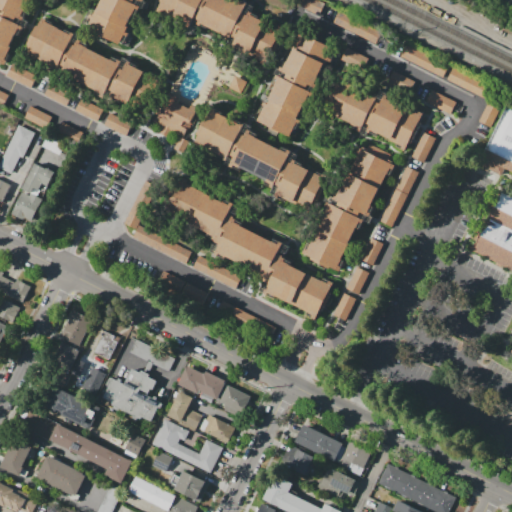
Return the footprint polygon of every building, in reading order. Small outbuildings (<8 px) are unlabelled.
[(29,0),(22,16),(24,17),(23,20),(17,17),(4,10),(0,8),(0,0),(29,0)] [(141,6),(139,9),(136,8),(133,15),(132,14),(127,26),(128,26),(126,31),(127,32),(128,33),(127,36),(124,35),(119,44),(108,38),(107,41),(97,36),(98,34),(87,28),(91,18),(88,17),(89,13),(93,15),(95,10),(96,11),(101,0),(129,0),(133,2),(141,6)] [(194,18),(191,24),(158,8),(161,2),(159,1),(159,0),(202,0),(199,7),(197,13),(194,18)] [(199,20),(194,18),(197,13),(198,14),(201,8),(199,7),(202,0),(208,0),(208,1),(207,0),(204,6),(206,6),(199,20)] [(208,0),(237,0),(243,3),(244,1),(247,3),(243,12),(240,17),(237,22),(231,35),(230,36),(202,21),(200,25),(197,23),(199,20),(206,6),(208,1),(208,0)] [(297,5),(299,0),(315,0),(321,3),(316,14),(297,5)] [(0,10),(4,12),(4,10),(17,17),(14,22),(10,19),(10,18),(6,15),(5,17),(0,14),(0,10)] [(248,14),(249,11),(252,12),(251,15),(276,27),(278,25),(283,27),(278,37),(280,38),(270,56),(269,55),(264,64),(260,62),(261,60),(236,47),(235,49),(231,47),(236,38),(238,34),(241,28),(248,14)] [(236,38),(231,35),(237,22),(239,23),(242,17),(240,17),(243,12),(248,14),(241,28),(239,27),(236,33),(238,34),(236,38)] [(0,14),(5,17),(10,19),(14,22),(23,26),(22,29),(19,27),(10,46),(4,59),(6,60),(4,64),(0,62),(0,14)] [(341,26),(347,15),(380,32),(375,43),(341,26)] [(42,17),(46,19),(45,21),(56,26),(71,34),(72,32),(75,33),(70,43),(68,47),(66,52),(59,64),(57,70),(24,53),(28,45),(27,44),(36,25),(38,26),(42,17)] [(280,69),(281,66),(284,68),(293,50),(292,49),(299,36),(297,35),(298,32),(333,49),(328,57),(332,59),(330,62),(326,60),(315,83),(318,84),(316,87),(308,84),(296,77),(293,76),(287,73),(280,69)] [(78,39),(81,40),(80,43),(87,47),(111,59),(117,62),(119,59),(121,61),(118,67),(112,79),(110,84),(108,88),(103,97),(100,96),(101,94),(64,75),(63,77),(60,76),(64,67),(67,62),(69,58),(75,45),(78,39)] [(70,43),(68,47),(70,48),(68,53),(66,52),(59,64),(64,67),(67,62),(65,61),(67,57),(69,58),(75,45),(70,43)] [(400,56),(405,45),(447,66),(442,77),(400,56)] [(346,48),(369,59),(363,70),(341,59),(346,48)] [(128,60),(131,62),(130,64),(157,77),(158,75),(161,76),(143,114),(139,112),(141,110),(114,97),(112,99),(110,98),(113,91),(119,79),(121,74),(124,70),(128,60)] [(6,76),(12,64),(36,75),(30,88),(6,76)] [(118,67),(112,79),(114,80),(112,85),(110,84),(108,88),(113,91),(119,79),(117,78),(119,73),(121,74),(124,70),(118,67)] [(446,79),(452,67),(506,94),(490,127),(478,121),(488,100),(446,79)] [(393,71),(415,82),(409,92),(388,81),(393,71)] [(308,84),(296,77),(295,79),(292,78),(293,76),(287,73),(285,78),(297,84),(298,83),(301,84),(300,86),(306,89),(308,84)] [(314,93),(312,96),(310,94),(289,136),(278,131),(277,133),(267,128),(268,125),(257,120),(264,106),(262,105),(264,102),(267,103),(270,99),(269,99),(279,79),(276,77),(277,74),(285,78),(297,84),(300,86),(306,89),(314,93)] [(235,75),(248,82),(241,94),(229,87),(235,75)] [(378,94),(375,101),(369,113),(367,118),(365,122),(361,131),(357,129),(359,126),(340,118),(325,111),(324,113),(321,112),(338,75),(342,77),(342,79),(374,95),(375,93),(378,94)] [(44,95),(50,83),(71,93),(65,106),(44,95)] [(0,90),(8,94),(2,106),(0,105),(0,90)] [(431,90),(456,102),(450,114),(425,101),(431,90)] [(153,122),(168,93),(179,98),(177,102),(189,108),(191,104),(197,107),(181,138),(188,141),(183,153),(173,148),(179,136),(171,131),(168,137),(158,132),(161,126),(153,122)] [(385,94),(388,96),(387,98),(418,113),(419,111),(423,113),(419,121),(420,122),(410,142),(409,142),(405,150),(400,148),(401,146),(389,139),(389,138),(377,132),(377,133),(371,130),(369,133),(367,131),(370,124),(376,112),(378,108),(380,103),(385,94)] [(74,111),(80,99),(102,109),(97,121),(74,111)] [(380,103),(378,108),(376,107),(374,111),(376,112),(370,124),(365,122),(367,118),(369,118),(371,114),(369,113),(375,101),(380,103)] [(30,105),(51,116),(45,128),(24,117),(30,105)] [(511,350),(508,348),(511,340),(511,269),(472,249),(503,189),(511,193),(511,168),(482,153),(506,106),(511,109),(511,350)] [(212,107),(216,109),(215,112),(240,124),(241,122),(244,124),(240,133),(238,138),(235,142),(229,154),(226,160),(223,159),(224,157),(199,144),(198,146),(193,144),(198,135),(196,134),(205,116),(207,116),(212,107)] [(104,125),(110,113),(131,124),(125,136),(104,125)] [(60,121),(82,132),(76,143),(55,132),(60,121)] [(0,157),(17,123),(34,132),(22,157),(19,155),(9,173),(0,168),(0,157)] [(230,166),(234,157),(236,152),(239,148),(245,135),(248,129),(251,131),(250,133),(256,136),(255,136),(281,149),(287,152),(288,149),(291,151),(286,160),(284,165),(281,170),(275,184),(273,187),(270,186),(271,183),(234,164),(233,167),(230,166)] [(423,132),(435,138),(423,162),(411,156),(423,132)] [(240,133),(238,138),(239,138),(237,143),(235,142),(229,154),(234,157),(236,152),(235,151),(237,147),(239,148),(245,135),(240,133)] [(51,150),(58,154),(63,144),(45,135),(40,145),(51,150)] [(339,200),(332,197),(357,147),(392,164),(367,215),(360,211),(356,209),(351,207),(339,200)] [(328,177),(310,213),(304,210),(305,208),(279,195),(278,197),(275,196),(280,187),(282,182),(285,177),(291,163),(293,159),(296,160),(295,163),(321,176),(322,174),(328,177)] [(286,160),(284,165),(286,166),(283,171),(281,170),(275,184),(280,187),(282,182),(280,181),(283,176),(285,177),(291,163),(286,160)] [(32,162),(45,168),(45,167),(54,171),(46,185),(43,192),(38,190),(36,195),(20,187),(32,162)] [(406,166),(418,172),(391,226),(379,220),(406,166)] [(215,240),(212,239),(214,236),(167,211),(171,202),(168,200),(176,185),(179,187),(184,178),(188,180),(186,183),(229,205),(231,202),(234,203),(229,213),(225,221),(223,226),(215,240)] [(0,179),(9,184),(1,201),(0,200),(0,179)] [(123,224),(141,189),(153,195),(134,230),(123,224)] [(41,198),(29,222),(10,213),(20,191),(28,195),(29,192),(41,198)] [(360,211),(358,217),(346,211),(347,209),(342,206),(341,208),(336,206),(339,200),(351,207),(350,209),(355,211),(356,209),(360,211)] [(327,202),(336,206),(341,208),(346,211),(358,217),(364,220),(362,222),(360,221),(357,227),(357,226),(337,265),(340,267),(338,271),(330,266),(329,268),(309,259),(310,256),(302,252),(304,248),(306,250),(329,206),(326,205),(327,202)] [(221,243),(215,240),(223,226),(224,227),(227,222),(225,221),(229,213),(234,216),(234,218),(226,232),(224,231),(222,236),(224,237),(221,243)] [(266,276),(225,256),(219,253),(218,256),(215,254),(221,243),(224,237),(226,232),(234,218),(236,219),(235,221),(279,244),(280,241),(283,243),(278,253),(274,260),(272,265),(266,276)] [(132,238),(138,226),(191,254),(185,265),(132,238)] [(370,238),(383,244),(372,265),(360,259),(370,238)] [(269,283),(264,280),(266,276),(272,265),(274,266),(276,261),(274,260),(278,253),(283,256),(283,257),(275,271),(273,270),(271,275),(273,276),(269,283)] [(192,268),(199,255),(240,277),(234,290),(192,268)] [(283,257),(285,258),(284,261),(290,264),(289,264),(321,281),(322,280),(328,283),(329,280),(333,282),(328,291),(331,292),(321,311),(319,310),(314,319),(311,317),(312,314),(268,292),(266,295),(264,293),(269,283),(273,276),(275,271),(283,257)] [(356,267),(368,273),(358,294),(346,288),(356,267)] [(3,291),(0,289),(0,271),(3,273),(2,276),(9,279),(3,291)] [(163,271),(184,282),(177,294),(157,284),(163,271)] [(9,279),(15,282),(16,279),(31,286),(23,301),(3,291),(9,279)] [(187,283),(207,294),(201,306),(180,295),(187,283)] [(343,293),(356,298),(345,320),(333,315),(343,293)] [(0,316),(0,306),(4,299),(20,307),(12,322),(0,316)] [(222,301),(268,325),(262,337),(216,314),(222,301)] [(92,319),(79,346),(60,336),(73,310),(92,319)] [(0,322),(9,327),(1,343),(0,342),(0,322)] [(94,351),(104,330),(115,336),(115,335),(120,337),(109,359),(94,351)] [(130,352),(136,339),(157,349),(175,358),(168,371),(152,363),(150,362),(148,361),(130,352)] [(62,341),(80,351),(71,370),(52,361),(62,341)] [(78,359),(85,363),(79,376),(71,372),(78,359)] [(152,363),(150,362),(148,361),(143,371),(145,372),(148,373),(152,363)] [(188,366),(204,374),(204,373),(205,373),(206,371),(226,381),(225,384),(217,400),(199,391),(198,394),(178,384),(187,367),(187,368),(188,366)] [(92,367),(106,374),(95,395),(82,389),(92,367)] [(64,386),(50,379),(56,368),(70,375),(64,386)] [(124,383),(132,368),(140,372),(141,370),(143,371),(145,372),(148,373),(150,374),(149,376),(157,381),(153,390),(151,389),(147,395),(137,390),(124,383)] [(147,395),(153,398),(154,395),(157,397),(156,399),(161,402),(151,421),(142,416),(140,419),(138,417),(136,420),(132,418),(134,415),(118,407),(117,410),(113,408),(114,405),(111,404),(112,402),(101,396),(111,377),(117,380),(118,378),(122,379),(121,382),(124,383),(137,390),(147,395)] [(225,384),(228,385),(251,396),(243,412),(239,410),(236,415),(224,410),(226,405),(221,402),(220,404),(217,402),(218,400),(217,400),(225,384)] [(100,407),(89,429),(68,418),(60,414),(61,411),(57,409),(56,412),(45,406),(55,386),(81,399),(81,398),(100,407)] [(194,431),(178,423),(179,421),(167,415),(175,399),(172,397),(174,392),(178,394),(180,390),(193,397),(188,408),(202,415),(194,431)] [(132,461),(121,483),(105,475),(108,469),(52,441),(51,442),(23,427),(31,410),(57,423),(132,461)] [(208,414),(235,428),(228,443),(199,428),(204,418),(206,419),(208,414)] [(210,472),(152,443),(165,418),(189,431),(184,440),(180,438),(177,443),(199,453),(206,439),(223,447),(210,472)] [(295,441),(304,423),(343,443),(342,445),(346,447),(338,463),(295,441)] [(145,439),(137,455),(125,449),(133,432),(145,439)] [(32,446),(22,466),(24,467),(23,468),(28,471),(25,476),(20,474),(19,476),(0,466),(14,438),(32,446)] [(350,440),(371,452),(360,475),(338,464),(338,463),(346,447),(350,440)] [(314,456),(304,475),(286,466),(289,461),(286,460),(290,451),(293,452),(296,447),(314,456)] [(166,472),(152,465),(153,464),(159,451),(173,458),(166,472)] [(47,456),(50,457),(50,456),(83,473),(83,474),(86,475),(76,496),(73,494),(72,495),(36,477),(47,456)] [(388,463),(405,472),(395,491),(378,483),(388,463)] [(361,482),(354,496),(343,491),(339,499),(317,488),(323,474),(325,475),(329,466),(361,482)] [(184,470),(210,482),(200,502),(174,489),(175,487),(167,483),(173,472),(181,476),(184,470)] [(405,472),(422,480),(412,500),(395,491),(405,472)] [(341,511),(289,511),(263,499),(275,474),(293,483),(289,492),(322,508),(325,503),(342,511),(341,511)] [(136,475),(176,495),(198,506),(194,511),(165,511),(166,510),(129,491),(136,475)] [(0,479),(24,492),(25,490),(39,497),(31,511),(26,511),(20,509),(20,510),(19,509),(17,511),(10,509),(11,508),(6,505),(5,507),(0,504),(0,479)] [(422,480),(439,489),(429,508),(412,500),(422,480)] [(97,511),(111,484),(123,490),(111,511),(97,511)] [(439,489),(456,497),(448,511),(436,511),(429,508),(439,489)] [(399,499),(424,511),(395,511),(393,511),(399,499)] [(373,511),(379,501),(394,508),(392,511),(373,511)] [(257,511),(262,503),(280,511),(257,511)]
